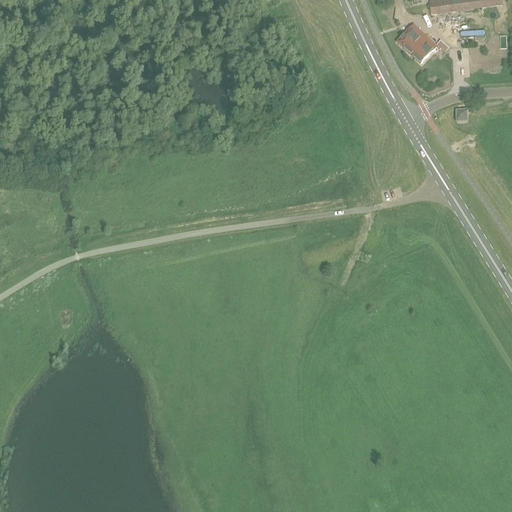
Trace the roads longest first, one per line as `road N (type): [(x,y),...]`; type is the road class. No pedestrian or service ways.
road 1 (unclassified): [(0,297),(87,254),(382,207),(446,187)]
road 2 (track): [(511,362),(459,267),(432,238),(407,235),(382,207)]
road 3 (primary): [(407,122),(344,0)]
road 4 (primary): [(511,294),(446,187)]
